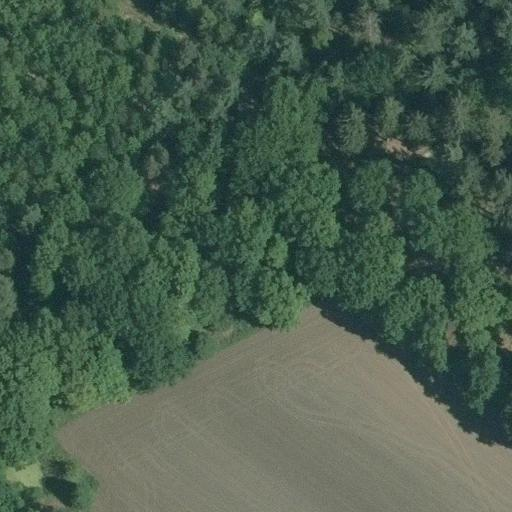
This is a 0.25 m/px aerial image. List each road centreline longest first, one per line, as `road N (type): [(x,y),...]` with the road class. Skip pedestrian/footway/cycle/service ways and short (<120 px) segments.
road 1 (track): [(0,381),(374,173),(511,269)]
road 2 (track): [(136,0),(374,173),(511,98)]
